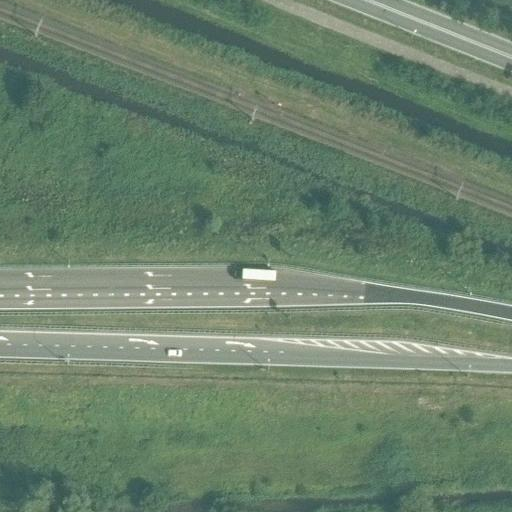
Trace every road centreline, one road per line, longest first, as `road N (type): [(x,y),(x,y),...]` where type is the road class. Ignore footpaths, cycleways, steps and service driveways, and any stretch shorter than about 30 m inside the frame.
road 1 (trunk): [(511,312),(253,290),(0,292)]
road 2 (trunk): [(0,348),(511,369)]
